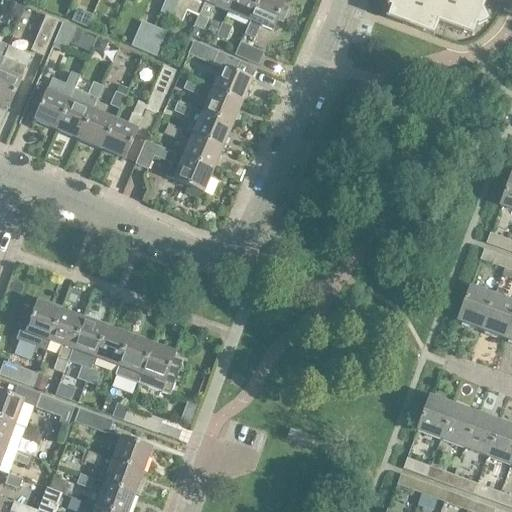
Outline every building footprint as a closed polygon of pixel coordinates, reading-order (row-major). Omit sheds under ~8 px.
[(187,11),(199,16),(200,14),(204,3),(205,0),(178,0),(171,18),(182,23),(187,11)] [(226,12),(231,0),(205,0),(204,3),(226,12)] [(249,22),(258,0),(231,0),(226,12),(249,22)] [(284,3),(277,0),(258,0),(249,22),(244,35),(254,39),(259,27),(272,32),(276,21),(282,24),(288,9),(283,7),(284,3)] [(384,0),(388,7),(391,8),(387,19),(432,36),(437,23),(471,36),(475,25),(477,26),(486,22),(480,11),(484,0),(384,0)] [(19,20),(23,9),(11,4),(6,15),(19,20)] [(71,22),(87,28),(92,16),(76,10),(71,22)] [(200,14),(199,16),(194,28),(203,32),(209,18),(200,14)] [(46,17),(31,52),(43,57),(58,23),(46,17)] [(141,23),(130,47),(143,53),(154,28),(141,23)] [(51,49),(65,54),(75,29),(62,24),(51,49)] [(215,37),(225,42),(231,28),(221,24),(215,37)] [(155,58),(166,33),(154,28),(143,53),(155,58)] [(96,41),(92,51),(98,53),(103,51),(106,45),(96,41)] [(238,63),(193,43),(188,55),(221,70),(211,93),(241,105),(251,81),(234,74),(238,63)] [(240,44),(234,56),(257,66),(262,54),(240,44)] [(2,59),(0,63),(0,107),(7,111),(25,69),(30,57),(21,53),(16,65),(2,59)] [(175,72),(162,67),(152,91),(165,97),(175,72)] [(74,90),(79,78),(69,74),(64,86),(51,81),(34,122),(56,131),(74,90)] [(187,82),(183,92),(196,97),(200,88),(187,82)] [(102,88),(92,84),(87,96),(74,90),(56,131),(79,141),(91,112),(102,88)] [(114,93),(108,105),(118,110),(124,97),(123,97),(126,89),(117,85),(114,93)] [(113,121),(100,150),(124,161),(145,112),(156,117),(164,97),(152,91),(145,106),(137,103),(126,127),(113,121)] [(202,115),(231,127),(241,105),(211,93),(202,115)] [(178,104),(174,114),(187,119),(191,110),(178,104)] [(100,150),(113,121),(91,112),(79,141),(100,150)] [(221,150),(231,127),(202,115),(192,138),(221,150)] [(168,127),(164,137),(177,142),(181,133),(168,127)] [(183,159),(212,172),(221,150),(192,138),(183,159)] [(165,178),(202,194),(212,172),(183,159),(145,142),(135,165),(147,170),(153,157),(171,164),(165,178)] [(511,172),(499,207),(511,211),(511,172)] [(149,190),(145,200),(150,202),(154,193),(149,190)] [(414,216),(404,204),(405,216),(414,216)] [(511,242),(496,236),(492,247),(509,253),(511,243),(511,242)] [(483,250),(479,261),(496,267),(499,256),(483,250)] [(511,260),(506,259),(503,269),(511,272),(511,260)] [(480,331),(493,296),(469,288),(456,322),(480,331)] [(511,303),(493,296),(480,331),(503,340),(511,316),(511,303)] [(20,331),(16,341),(46,352),(49,342),(60,312),(52,310),(51,309),(53,306),(39,300),(37,304),(36,304),(32,316),(26,333),(20,331)] [(60,312),(49,342),(61,347),(57,358),(58,359),(54,371),(63,375),(72,351),(82,321),(60,312)] [(511,316),(503,340),(511,342),(511,316)] [(82,321),(72,351),(84,355),(80,367),(81,367),(77,380),(86,383),(90,370),(94,359),(105,329),(97,326),(98,323),(84,318),(83,321),(82,321)] [(95,359),(117,367),(128,338),(105,329),(95,359)] [(117,367),(114,376),(137,385),(141,376),(140,376),(151,346),(128,338),(117,367)] [(140,376),(141,376),(137,385),(170,397),(182,362),(173,359),(174,355),(151,346),(140,376)] [(0,376),(32,388),(36,376),(3,364),(0,372),(0,376)] [(90,371),(85,384),(94,387),(99,374),(90,371)] [(36,376),(32,388),(43,392),(47,380),(36,376)] [(0,420),(14,426),(23,403),(0,394),(0,420)] [(39,396),(35,408),(68,420),(72,408),(39,396)] [(429,397),(416,432),(439,441),(452,406),(429,397)] [(116,405),(112,418),(123,422),(128,409),(116,405)] [(463,449),(476,415),(452,406),(439,441),(463,449)] [(123,422),(156,434),(161,422),(128,409),(123,422)] [(78,410),(73,422),(107,434),(111,422),(78,410)] [(486,458),(499,423),(476,415),(463,449),(486,458)] [(0,420),(0,446),(6,448),(16,452),(21,439),(25,430),(14,426),(0,420)] [(511,460),(511,428),(499,423),(486,458),(510,467),(511,460)] [(37,434),(25,430),(21,439),(34,444),(37,434)] [(286,439),(308,448),(312,438),(289,430),(286,439)] [(113,461),(142,472),(151,450),(121,439),(113,461)] [(25,466),(29,457),(16,452),(12,462),(25,466)] [(101,457),(88,452),(85,462),(97,466),(101,457)] [(134,495),(142,472),(113,461),(104,485),(134,495)] [(413,462),(409,472),(426,478),(429,468),(413,462)] [(437,470),(433,481),(449,487),(453,476),(437,470)] [(17,490),(20,480),(7,475),(4,485),(17,490)] [(400,475),(396,486),(413,492),(417,481),(400,475)] [(89,490),(92,480),(80,476),(76,485),(89,490)] [(460,479),(456,490),(472,496),(476,485),(460,479)] [(424,484),(420,494),(436,501),(440,490),(424,484)] [(107,511),(127,511),(134,495),(104,485),(96,507),(107,511)] [(483,488),(479,498),(496,505),(500,494),(483,488)] [(447,493),(443,503),(460,509),(464,499),(447,493)] [(511,498),(507,496),(503,507),(511,510),(511,498)] [(71,498),(70,500),(68,508),(78,511),(80,511),(84,503),(71,498)] [(470,501),(467,511),(485,511),(487,507),(470,501)] [(36,511),(13,503),(10,511),(36,511)]
